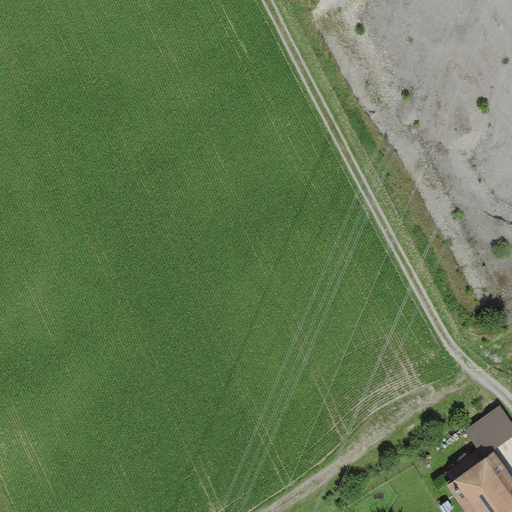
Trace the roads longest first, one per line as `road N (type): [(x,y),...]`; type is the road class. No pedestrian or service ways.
road 1 (track): [(270,0),(392,231),(511,408)]
road 2 (track): [(490,383),(284,511)]
